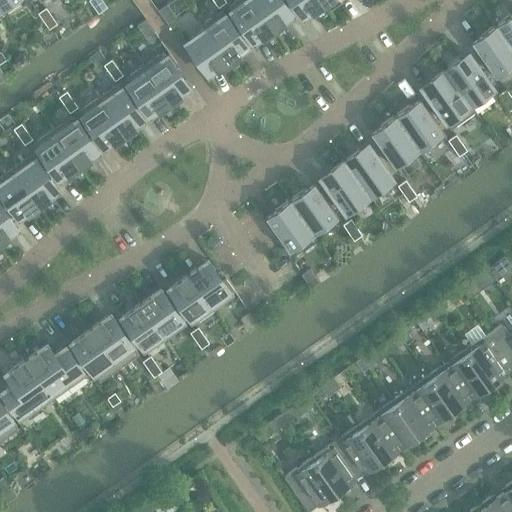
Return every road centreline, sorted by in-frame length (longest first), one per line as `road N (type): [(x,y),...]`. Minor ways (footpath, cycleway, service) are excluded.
road 1 (residential): [(217,109),(144,161),(0,294)]
road 2 (residential): [(0,326),(215,205)]
road 3 (residential): [(285,158),(457,0)]
road 4 (residential): [(413,0),(217,109)]
road 5 (residential): [(381,511),(511,417)]
